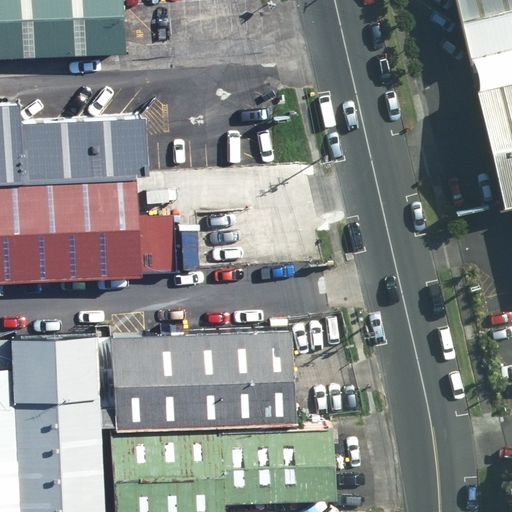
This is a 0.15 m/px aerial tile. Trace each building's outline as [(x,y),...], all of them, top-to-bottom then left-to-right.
[(0,0),(0,62),(138,56),(135,0),(0,0)] [(511,0),(457,0),(473,61),(511,51),(511,0)] [(511,51),(473,61),(510,209),(511,208),(511,51)] [(0,192),(154,185),(151,115),(30,123),(27,90),(0,90),(0,192)] [(150,190),(0,199),(0,287),(156,277),(150,190)] [(110,328),(114,379),(115,421),(296,410),(288,316),(110,328)] [(0,511),(48,511),(105,509),(97,325),(10,329),(11,332),(0,332),(0,511)] [(336,422),(115,432),(118,511),(166,511),(226,509),(226,493),(339,487),(336,422)]
